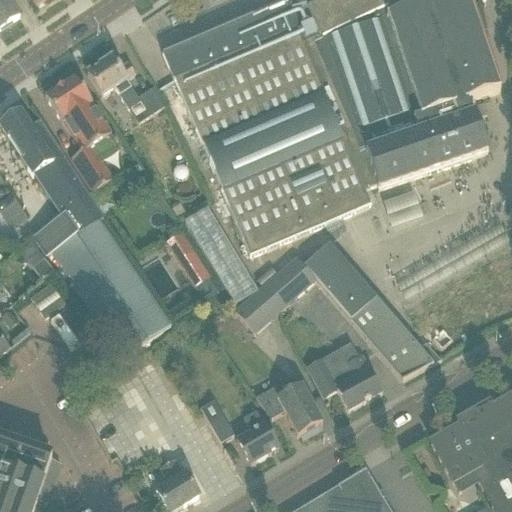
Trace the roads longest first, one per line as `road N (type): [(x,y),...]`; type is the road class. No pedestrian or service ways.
road 1 (residential): [(245,511),(511,354)]
road 2 (tertiary): [(0,84),(125,0)]
